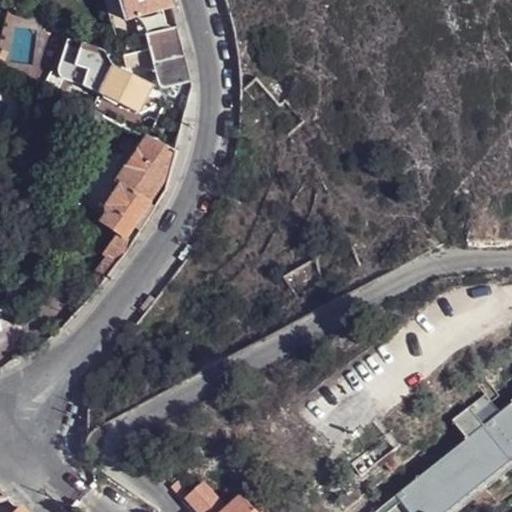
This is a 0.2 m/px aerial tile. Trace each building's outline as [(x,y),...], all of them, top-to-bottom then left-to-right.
[(106,0),(113,25),(128,21),(122,0),(106,0)] [(174,8),(171,0),(122,0),(128,21),(174,8)] [(146,35),(158,82),(159,85),(162,88),(165,89),(192,82),(177,27),(146,35)] [(68,39),(61,62),(76,66),(71,81),(99,94),(140,114),(154,85),(114,66),(105,50),(68,39)] [(59,72),(61,76),(68,80),(71,81),(76,66),(61,62),(59,72)] [(29,83),(43,89),(51,72),(38,65),(29,83)] [(44,89),(60,97),(68,80),(61,76),(51,72),(43,89),(44,89)] [(60,97),(44,89),(34,111),(54,120),(64,100),(60,97)] [(102,133),(109,120),(90,112),(85,124),(102,133)] [(148,138),(117,183),(121,185),(156,206),(165,191),(171,173),(174,163),(177,152),(148,138)] [(121,185),(106,206),(107,213),(102,223),(118,234),(132,244),(156,206),(121,185)] [(118,234),(104,255),(106,257),(91,277),(92,279),(90,285),(97,290),(127,252),(132,244),(118,234)] [(487,427),(503,414),(495,403),(489,395),(473,409),(487,427)] [(511,406),(503,414),(487,427),(379,511),(455,511),(464,505),(511,466),(511,406)] [(189,494),(179,483),(171,492),(181,501),(189,494)] [(224,511),(226,511),(200,485),(198,487),(182,502),(190,511),(224,511)] [(0,489),(0,503),(11,501),(12,498),(0,489)] [(251,511),(239,499),(226,511),(224,511),(251,511)]
